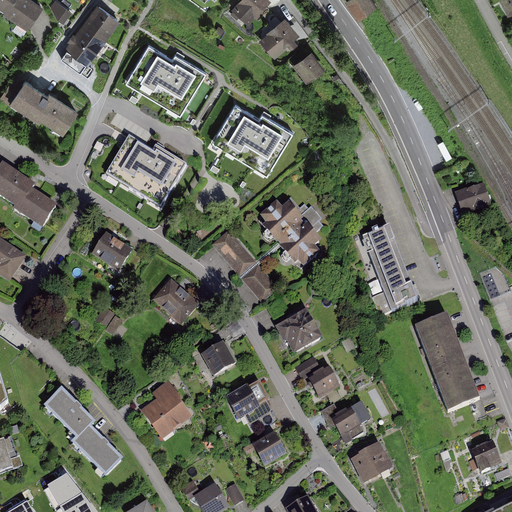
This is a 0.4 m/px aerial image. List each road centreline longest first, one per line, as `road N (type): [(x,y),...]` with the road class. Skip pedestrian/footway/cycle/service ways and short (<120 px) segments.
road 1 (residential): [(96,199),(218,287),(323,456)]
road 2 (residential): [(285,0),(389,142),(425,225),(442,220)]
road 3 (residential): [(12,317),(119,421),(177,511)]
road 4 (tertiary): [(328,0),(389,91),(442,220)]
road 5 (tertiary): [(442,220),(511,399)]
road 6 (residential): [(66,181),(124,45)]
road 7 (residential): [(96,199),(12,317)]
